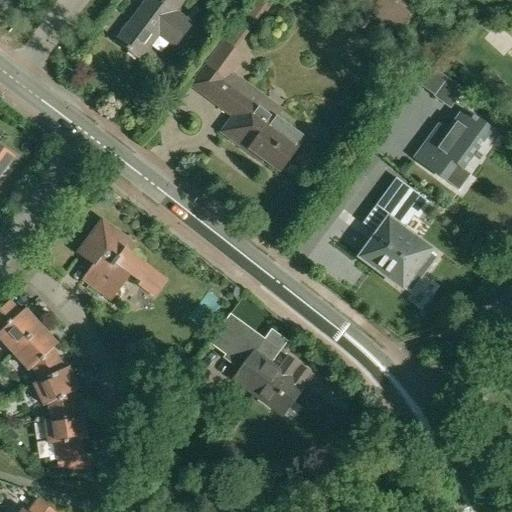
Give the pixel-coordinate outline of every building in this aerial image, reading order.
[(191,24),(177,13),(171,8),(176,0),(146,0),(116,41),(139,59),(159,33),(175,46),(191,24)] [(305,138),(277,118),(274,116),(273,117),(258,107),(260,104),(235,86),(226,79),(243,57),(235,51),(272,0),(254,0),(223,42),(221,41),(187,87),(233,120),(223,133),(241,147),(242,144),(280,172),(305,138)] [(413,0),(361,0),(358,4),(406,41),(428,11),(413,0)] [(450,108),(463,90),(447,79),(434,96),(450,108)] [(444,180),(456,164),(462,169),(491,130),(465,111),(449,134),(439,126),(415,159),(444,180)] [(0,175),(14,157),(0,146),(0,175)] [(371,243),(360,258),(375,269),(376,268),(387,276),(386,277),(410,295),(420,281),(438,256),(430,250),(430,249),(415,238),(413,240),(402,232),(413,216),(418,220),(430,203),(411,189),(398,205),(401,208),(381,236),(380,235),(379,236),(379,237),(379,238),(380,238),(375,244),(374,244),(373,244),(371,243)] [(132,254),(137,247),(102,222),(78,255),(93,266),(84,280),(113,301),(129,280),(152,297),(166,278),(132,254)] [(0,332),(0,340),(12,354),(41,328),(25,310),(20,314),(9,302),(0,309),(0,331),(0,332)] [(282,416),(303,387),(312,374),(293,360),(284,373),(271,363),(287,341),(271,330),(264,339),(229,314),(209,341),(244,366),(234,381),(282,416)] [(57,345),(41,328),(12,354),(28,372),(32,368),(39,382),(63,371),(52,349),(57,345)] [(49,404),(51,420),(77,417),(73,393),(79,390),(69,368),(63,371),(39,382),(33,385),(44,406),(49,404)] [(84,416),(77,417),(51,420),(45,421),(49,445),(55,444),(57,460),(83,456),(81,441),(87,440),(84,416)] [(53,511),(37,500),(27,511),(25,511),(23,510),(20,511),(53,511)]
